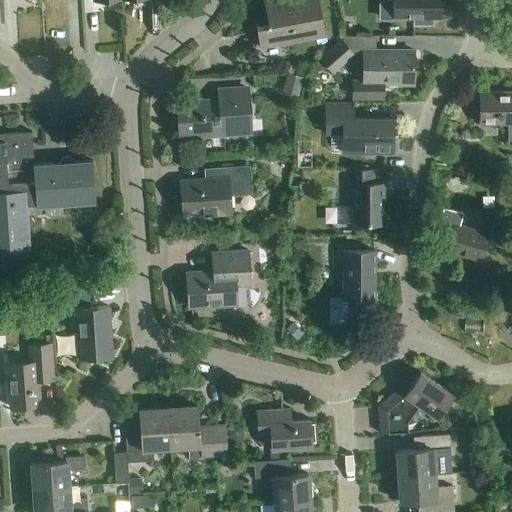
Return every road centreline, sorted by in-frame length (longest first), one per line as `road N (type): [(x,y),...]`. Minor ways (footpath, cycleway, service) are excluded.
road 1 (residential): [(414,328),(408,256),(423,137),(446,84),(477,53)]
road 2 (residential): [(157,347),(143,318),(128,89)]
road 3 (residential): [(0,438),(59,434),(157,347)]
road 4 (residential): [(340,388),(157,347)]
road 5 (residential): [(128,89),(53,93),(0,52)]
road 6 (residential): [(340,388),(348,511)]
road 7 (residential): [(128,89),(142,65),(211,0)]
